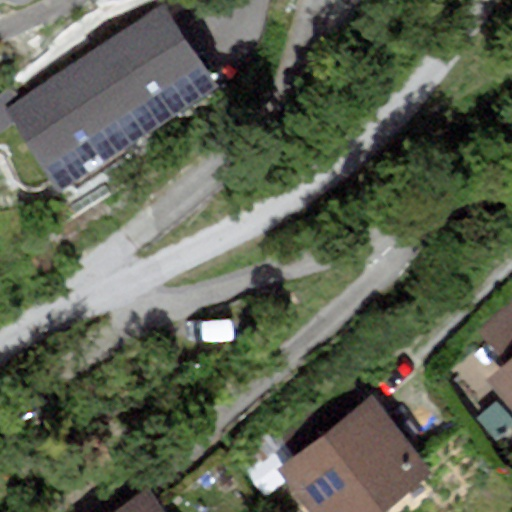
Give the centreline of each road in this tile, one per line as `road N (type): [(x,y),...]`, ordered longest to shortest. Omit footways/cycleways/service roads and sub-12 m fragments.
road 1 (residential): [(0,346),(61,307),(274,207),(394,102),(474,0)]
road 2 (unknown): [(336,158),(457,185),(511,163)]
